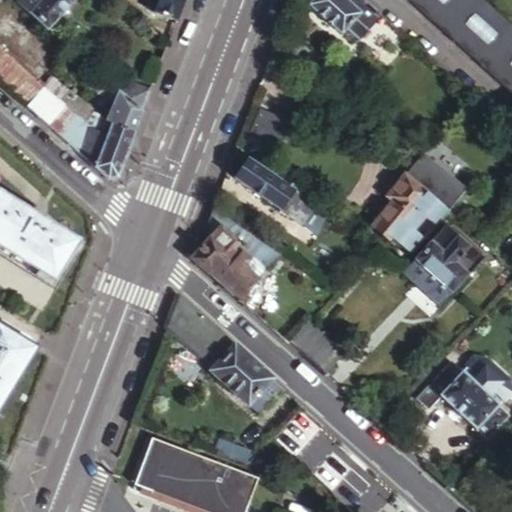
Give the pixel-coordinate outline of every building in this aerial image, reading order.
[(19,0),(17,3),(25,10),(50,33),(78,0),(19,0)] [(153,11),(172,19),(179,0),(155,0),(156,0),(153,11)] [(397,34),(359,0),(312,0),(307,7),(338,37),(344,31),(356,42),(371,26),(390,43),(397,34)] [(402,0),(511,101),(511,32),(476,0),(402,0)] [(0,82),(28,108),(44,90),(0,49),(0,82)] [(102,82),(88,69),(81,77),(95,89),(102,82)] [(44,90),(28,108),(41,120),(40,122),(80,157),(105,180),(115,178),(129,138),(105,117),(97,111),(58,75),(44,90)] [(110,103),(115,90),(103,80),(102,82),(95,89),(110,103)] [(118,93),(139,112),(146,90),(122,80),(118,93)] [(118,93),(115,90),(110,103),(105,117),(129,138),(139,112),(118,93)] [(273,117),(259,111),(248,135),(262,141),(273,117)] [(292,191),(246,158),(232,179),(314,237),(320,228),(328,217),(292,191)] [(415,226),(427,235),(445,215),(426,197),(396,177),(393,181),(390,179),(382,191),(385,193),(380,199),(386,204),(367,230),(398,251),(409,235),(415,226)] [(0,243),(56,277),(79,239),(44,217),(46,213),(36,207),(33,211),(0,190),(0,243)] [(361,227),(367,230),(386,204),(380,199),(361,227)] [(279,255),(210,208),(200,234),(209,239),(207,241),(193,261),(237,302),(240,299),(245,304),(248,301),(242,296),(279,255)] [(328,217),(320,228),(326,232),(334,221),(328,217)] [(411,261),(450,296),(481,261),(443,227),(411,261)] [(420,243),(409,235),(398,251),(408,257),(420,243)] [(179,296),(167,325),(214,369),(213,371),(248,405),(257,395),(265,402),(279,387),(179,296)] [(2,320),(0,323),(0,326),(28,344),(32,338),(2,320)] [(341,356),(306,323),(286,345),(321,378),(341,356)] [(28,344),(0,326),(0,408),(37,349),(28,344)] [(471,360),(459,374),(495,408),(508,394),(504,383),(483,363),(471,360)] [(485,442),(506,418),(495,408),(459,374),(448,363),(426,387),(485,442)] [(153,440),(135,486),(152,493),(202,511),(241,511),(254,479),(153,440)]
